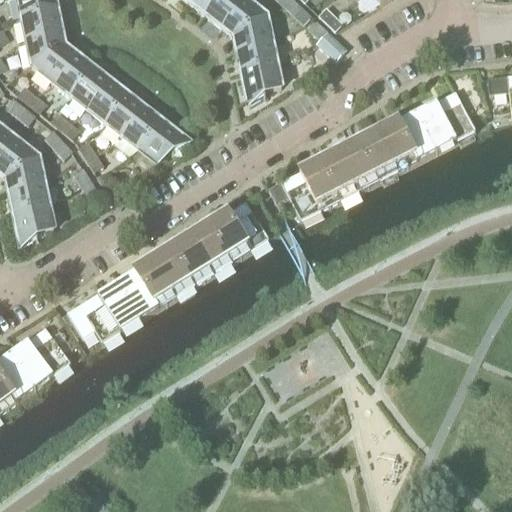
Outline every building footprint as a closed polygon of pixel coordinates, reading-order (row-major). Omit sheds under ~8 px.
[(16,0),(22,24),(57,17),(53,0),(16,0)] [(203,19),(218,0),(191,0),(187,6),(203,19)] [(220,32),(242,4),(237,0),(218,0),(203,19),(220,32)] [(284,12),(291,4),(287,0),(278,0),(275,4),(284,12)] [(311,0),(296,0),(304,8),(312,0),(311,0)] [(368,0),(368,1),(380,10),(396,0),(368,0)] [(254,2),(248,9),(242,4),(220,32),(233,43),(266,23),(263,20),(268,13),(254,2)] [(291,4),(284,12),(293,20),(300,12),(291,4)] [(326,29),(334,21),(326,13),(318,21),(326,29)] [(57,17),(22,24),(26,45),(61,38),(57,17)] [(334,21),(326,29),(335,37),(342,29),(334,21)] [(237,58),(272,51),(266,23),(233,43),(237,58)] [(319,46),(327,38),(318,30),(310,38),(319,46)] [(61,38),(26,45),(32,73),(64,53),(61,38)] [(327,38),(319,46),(320,47),(316,50),(335,69),(347,57),(328,38),(328,39),(327,38)] [(241,79),(276,71),(272,51),(237,58),(241,79)] [(56,92),(78,63),(64,53),(32,73),(56,92)] [(73,105),(95,77),(78,63),(56,92),(73,105)] [(276,71),(241,79),(248,113),(250,112),(264,104),(265,104),(264,97),(281,93),(276,71)] [(89,118),(111,90),(95,77),(73,105),(89,118)] [(511,82),(507,83),(487,85),(489,101),(509,99),(511,127),(511,126),(511,82)] [(106,131),(128,103),(111,90),(89,118),(106,131)] [(29,110),(36,102),(26,94),(19,103),(29,110)] [(279,216),(292,210),(301,228),(476,138),(456,99),(269,195),(279,216)] [(36,102),(29,110),(38,118),(45,109),(36,102)] [(122,144),(145,116),(128,103),(106,131),(122,144)] [(17,123),(24,114),(14,107),(8,115),(17,123)] [(24,114),(17,123),(27,130),(33,122),(24,114)] [(139,157),(161,129),(145,116),(122,144),(139,157)] [(62,137),(68,128),(59,121),(52,129),(62,137)] [(68,128),(62,137),(71,144),(78,136),(68,128)] [(161,129),(139,157),(157,171),(168,157),(173,161),(174,160),(188,151),(188,150),(161,129)] [(0,164),(15,146),(0,134),(0,164)] [(54,155),(62,148),(54,139),(46,146),(54,155)] [(15,146),(0,164),(0,180),(6,185),(39,165),(15,146)] [(62,148),(54,155),(62,164),(71,156),(62,148)] [(86,166),(96,160),(89,150),(80,156),(86,166)] [(96,160),(86,166),(93,176),(102,170),(96,160)] [(9,200),(45,193),(39,165),(6,185),(9,200)] [(81,193),(90,187),(84,177),(75,183),(81,193)] [(104,194),(113,188),(106,178),(97,183),(104,194)] [(90,187),(81,193),(87,203),(97,198),(90,187)] [(14,221),(49,213),(45,193),(9,200),(14,221)] [(95,338),(102,350),(105,348),(119,340),(179,302),(192,294),(216,279),(230,271),(253,256),(266,248),(269,246),(246,208),(67,320),(63,323),(78,346),(82,344),(83,346),(95,338)] [(49,213),(14,221),(21,255),(22,254),(36,246),(37,246),(36,239),(54,235),(49,213)] [(46,335),(0,367),(0,421),(71,371),(46,335)]
